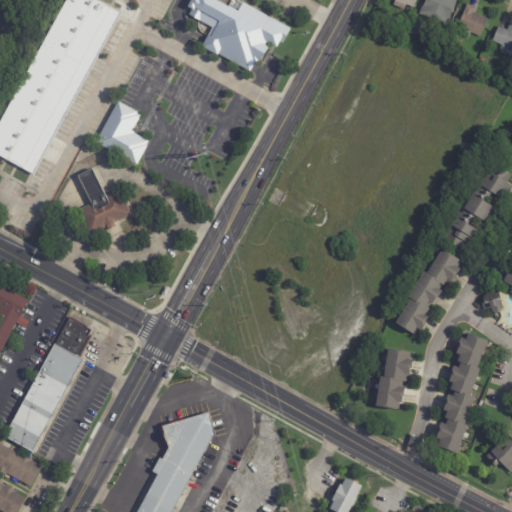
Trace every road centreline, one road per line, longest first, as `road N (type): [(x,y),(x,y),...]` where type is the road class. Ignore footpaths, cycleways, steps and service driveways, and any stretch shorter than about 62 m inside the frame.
road 1 (tertiary): [(488,511),(0,246)]
road 2 (secondary): [(346,0),(211,251)]
